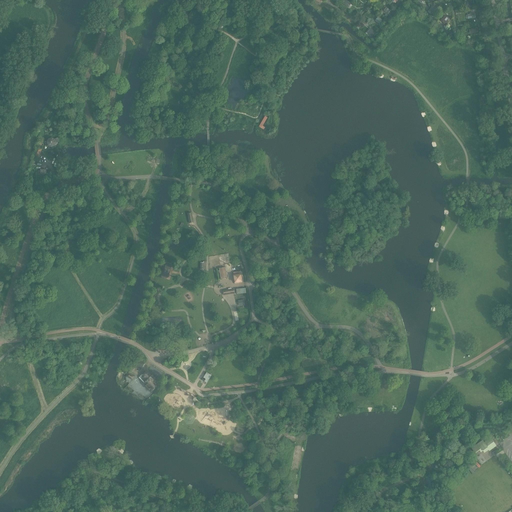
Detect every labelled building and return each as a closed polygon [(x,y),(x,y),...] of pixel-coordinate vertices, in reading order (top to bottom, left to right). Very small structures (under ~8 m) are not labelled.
[(451,20),(445,17),(441,23),(447,26),(451,20)] [(265,116),(259,127),(262,128),(268,117),(265,116)] [(55,139),(52,138),(48,139),(47,142),(48,146),(51,147),(53,147),(53,146),(55,146),(56,142),(59,141),(58,138),(55,139)] [(33,157),(41,160),(43,156),(40,155),(42,149),(37,147),(35,152),(33,157)] [(166,264),(163,276),(168,278),(172,266),(166,264)] [(219,269),(221,280),(227,278),(225,267),(219,269)] [(240,271),(233,273),(235,284),(242,283),(240,271)] [(137,365),(142,368),(145,363),(140,360),(137,365)] [(142,374),(139,378),(144,383),(152,392),(153,390),(155,389),(159,385),(160,384),(159,382),(157,381),(152,375),(151,376),(147,371),(143,375),(142,374)] [(207,372),(203,378),(206,379),(204,381),(204,382),(207,383),(212,376),(211,375),(207,372)] [(472,449),(475,453),(479,451),(481,453),(483,451),(485,453),(489,449),(490,451),(496,446),(491,438),(484,443),(483,441),(472,449)] [(478,462),(472,466),(474,471),(481,467),(478,462)]
